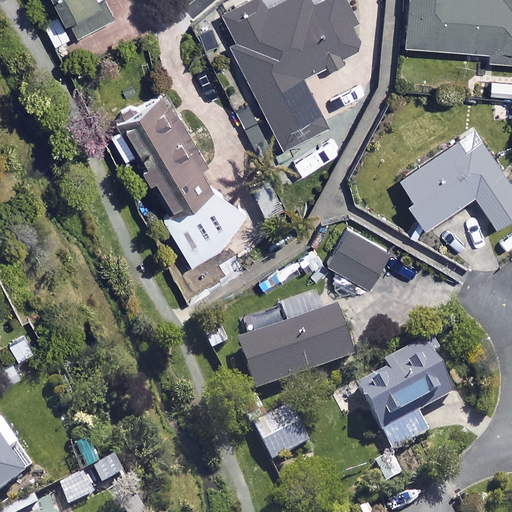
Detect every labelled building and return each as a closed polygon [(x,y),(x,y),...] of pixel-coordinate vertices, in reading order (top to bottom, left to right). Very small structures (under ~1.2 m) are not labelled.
[(109,15),(102,0),(49,0),(67,35),(109,15)] [(312,0),(309,2),(307,0),(270,0),(261,5),(258,0),(235,0),(218,9),(232,37),(226,39),(278,145),(323,123),(299,75),(362,44),(340,0),(312,0)] [(511,0),(401,0),(399,41),(484,47),(483,57),(511,58),(511,0)] [(225,47),(214,19),(195,27),(206,55),(225,47)] [(164,82),(113,110),(122,127),(109,134),(120,154),(135,146),(168,205),(158,210),(184,256),(229,230),(241,207),(205,180),(207,168),(174,110),(179,108),(164,82)] [(511,188),(470,123),(394,173),(404,189),(398,193),(418,225),(470,191),(490,222),(511,207),(511,188)] [(387,251),(344,222),(321,256),(363,285),(387,251)] [(348,354),(324,290),(278,307),(282,317),(230,337),(250,390),(348,354)] [(448,394),(418,342),(349,382),(390,450),(424,430),(414,414),(448,394)] [(305,441),(285,404),(249,423),(269,460),(305,441)] [(0,486),(30,465),(0,423),(0,486)]
